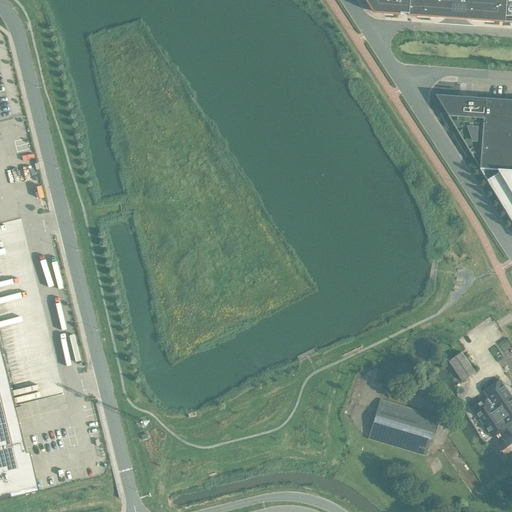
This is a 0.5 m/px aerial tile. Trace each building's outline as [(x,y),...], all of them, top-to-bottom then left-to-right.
[(511,0),(363,0),(372,13),(378,13),(385,14),(386,14),(393,15),(398,15),(437,18),(445,18),(466,20),(474,20),(494,22),(499,22),(502,22),(510,23),(511,22),(511,0)] [(494,169),(511,170),(511,100),(437,95),(473,155),(471,155),(479,168),(494,169)] [(511,170),(494,169),(479,168),(511,223),(511,170)] [(0,495),(34,487),(0,347),(0,495)] [(462,381),(474,372),(460,352),(448,362),(462,381)] [(492,437),(506,427),(510,432),(501,439),(503,442),(498,446),(504,455),(511,449),(511,398),(500,381),(484,392),(487,397),(472,408),(492,437)] [(426,455),(438,417),(379,399),(368,438),(426,455)]
